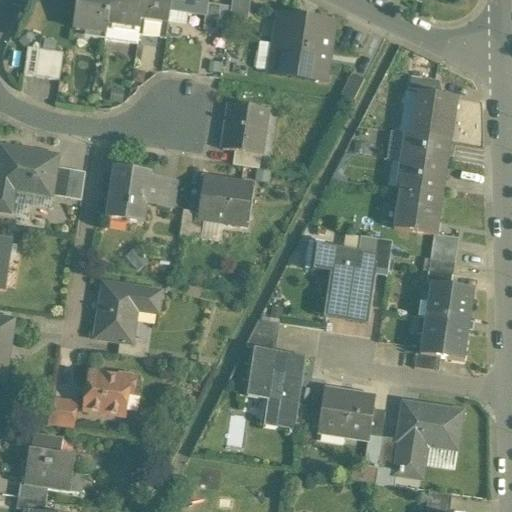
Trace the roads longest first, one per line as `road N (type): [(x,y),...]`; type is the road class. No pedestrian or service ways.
road 1 (residential): [(509,392),(502,69)]
road 2 (unknown): [(116,130),(60,351)]
road 3 (residential): [(509,392),(358,368),(335,345)]
road 4 (residential): [(502,69),(349,0)]
road 5 (residential): [(0,96),(71,126),(116,130)]
